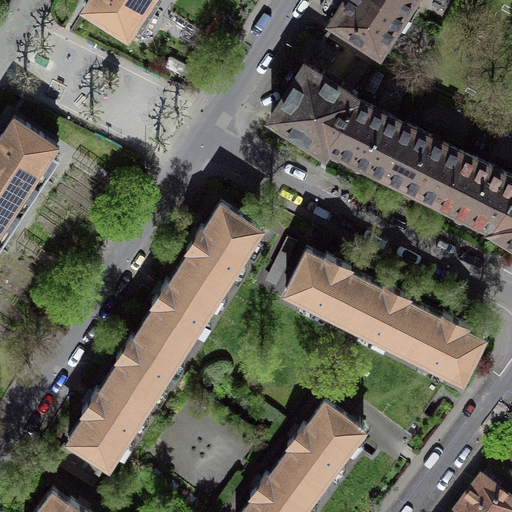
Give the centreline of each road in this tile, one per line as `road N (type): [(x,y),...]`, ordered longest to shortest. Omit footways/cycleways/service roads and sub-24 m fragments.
road 1 (residential): [(0,454),(201,137)]
road 2 (residential): [(511,292),(201,137)]
road 3 (residential): [(511,372),(406,511)]
road 4 (residential): [(201,137),(291,0)]
